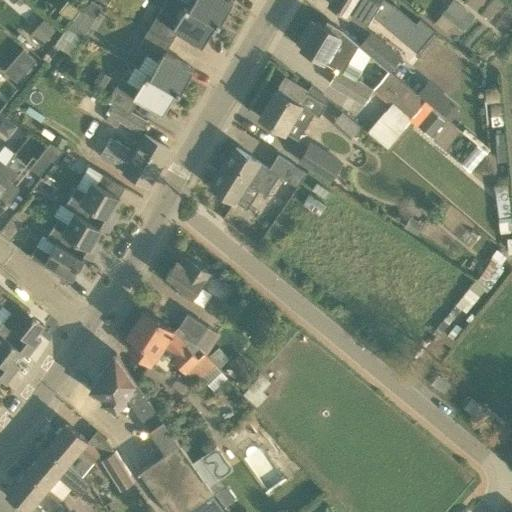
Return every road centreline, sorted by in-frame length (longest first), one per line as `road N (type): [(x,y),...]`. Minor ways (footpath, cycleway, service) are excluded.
road 1 (residential): [(511,482),(168,197)]
road 2 (secondary): [(168,197),(281,0)]
road 3 (secondary): [(89,325),(168,197)]
road 4 (secondary): [(0,438),(50,388),(89,325)]
